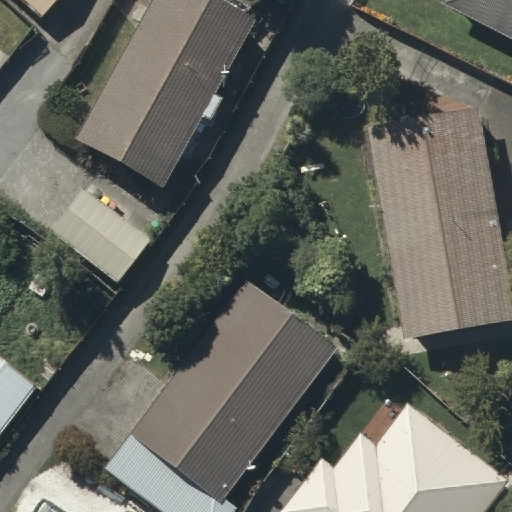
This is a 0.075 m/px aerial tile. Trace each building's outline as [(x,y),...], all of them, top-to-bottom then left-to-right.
[(58,0),(22,0),(42,18),(58,0)] [(252,22),(214,0),(151,0),(70,137),(159,189),(202,116),(209,120),(219,102),(210,97),(218,83),(222,85),(228,74),(223,71),(252,22)] [(511,0),(448,0),(447,4),(511,38),(511,0)] [(366,126),(405,344),(511,324),(511,218),(498,221),(479,107),(366,126)] [(149,238),(82,190),(49,235),(116,284),(149,238)] [(246,282),(103,469),(160,511),(234,511),(235,511),(219,499),(334,349),(246,282)] [(0,357),(0,439),(40,386),(0,357)] [(377,446),(360,433),(334,466),(322,457),(281,511),(487,511),(511,481),(410,405),(377,446)]
